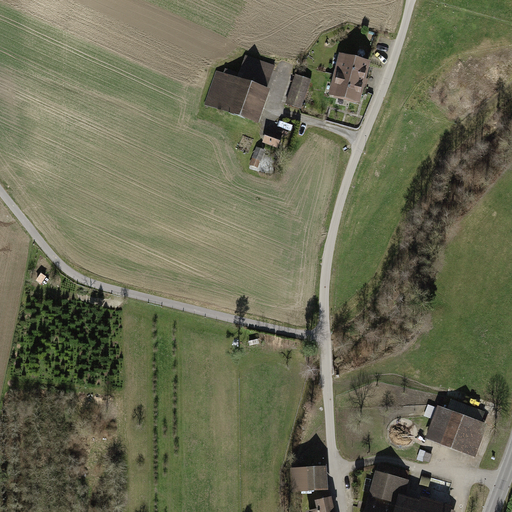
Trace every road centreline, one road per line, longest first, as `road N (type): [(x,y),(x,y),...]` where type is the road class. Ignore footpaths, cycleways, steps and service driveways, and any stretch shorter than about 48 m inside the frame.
road 1 (track): [(324,337),(80,276),(0,187)]
road 2 (track): [(410,0),(337,213),(324,316)]
road 3 (track): [(324,327),(377,276),(439,154),(511,88)]
road 4 (motorway): [(252,0),(511,60)]
road 5 (residential): [(324,316),(341,511)]
